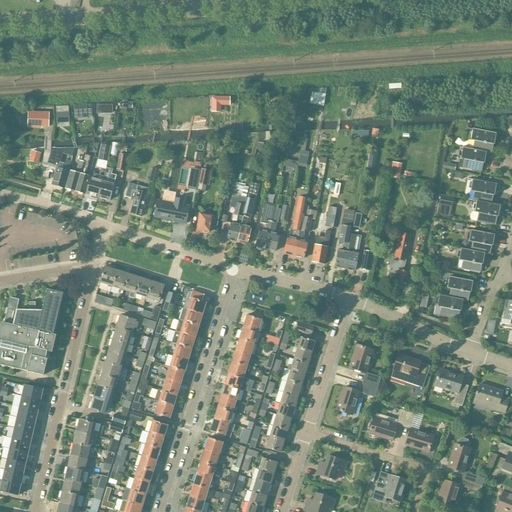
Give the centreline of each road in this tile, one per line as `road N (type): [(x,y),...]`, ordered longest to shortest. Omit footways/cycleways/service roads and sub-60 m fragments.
road 1 (residential): [(159,511),(232,269)]
road 2 (residential): [(93,268),(32,511)]
road 3 (unclassified): [(63,19),(265,0)]
road 4 (residential): [(414,511),(426,472),(307,433)]
road 5 (residential): [(307,433),(347,298)]
road 6 (residential): [(104,225),(232,269)]
road 7 (residential): [(347,298),(468,351)]
